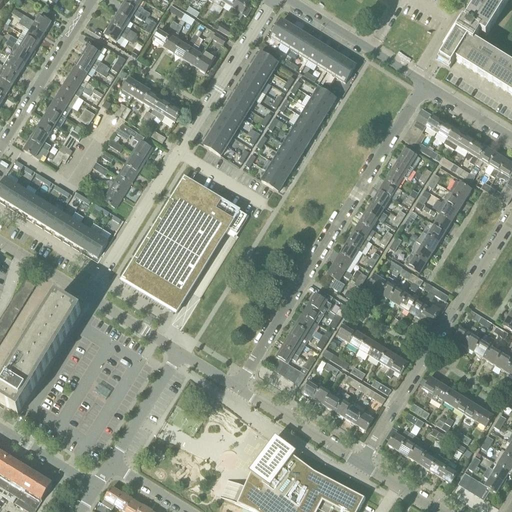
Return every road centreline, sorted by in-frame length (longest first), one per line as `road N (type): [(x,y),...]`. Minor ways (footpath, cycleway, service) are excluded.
road 1 (residential): [(424,85),(236,387)]
road 2 (residential): [(89,297),(273,0)]
road 3 (residential): [(360,463),(511,219)]
road 4 (residential): [(92,0),(0,147)]
road 5 (unclassified): [(360,463),(236,387)]
road 6 (residential): [(110,464),(179,353)]
